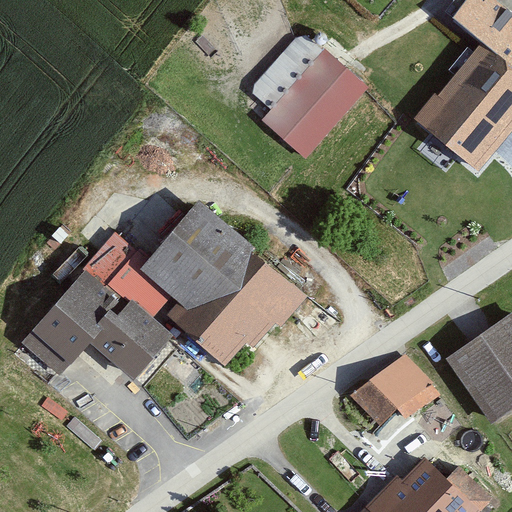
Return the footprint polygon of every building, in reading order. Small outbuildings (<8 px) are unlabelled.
[(511,15),(493,0),(485,0),(484,2),(480,0),(467,0),(453,18),(483,43),(439,97),(436,94),(416,118),(480,171),(511,130),(511,15)] [(308,154),(369,89),(328,51),(268,117),(308,154)] [(159,259),(150,268),(179,294),(189,302),(178,315),(234,365),(275,319),(284,327),(314,294),(211,201),(159,259)] [(143,252),(121,233),(26,341),(67,377),(101,337),(142,373),(178,332),(160,316),(179,294),(150,268),(159,259),(146,248),(143,252)] [(511,412),(511,318),(455,358),(499,421),(511,412)] [(432,384),(407,356),(359,397),(384,425),(432,384)] [(455,477),(435,458),(411,483),(403,475),(379,499),(392,511),(483,511),(495,500),(463,469),(455,477)] [(392,511),(379,499),(366,511),(392,511)]
